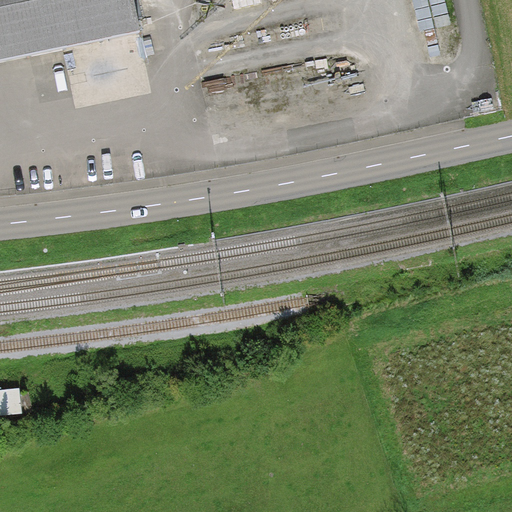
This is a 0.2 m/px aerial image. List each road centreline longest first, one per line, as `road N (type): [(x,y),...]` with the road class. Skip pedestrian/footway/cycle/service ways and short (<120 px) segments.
road 1 (tertiary): [(0,225),(250,190),(511,137)]
road 2 (unknown): [(469,0),(476,82),(469,94),(446,102)]
